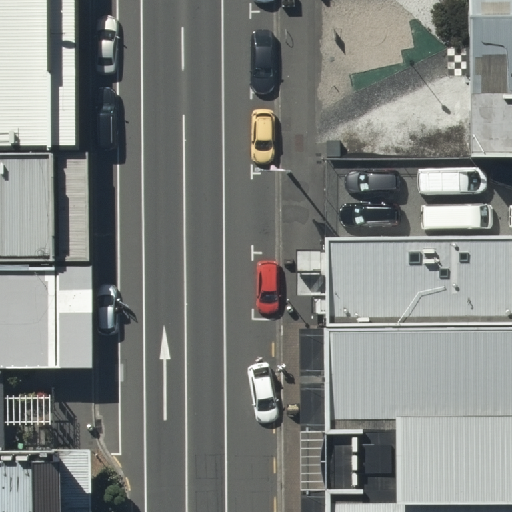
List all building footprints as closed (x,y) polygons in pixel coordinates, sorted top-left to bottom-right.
[(0,0),(0,142),(53,142),(52,0),(0,0)] [(511,30),(309,31),(310,172),(511,170),(511,30)] [(62,160),(0,160),(0,267),(62,267),(62,160)] [(511,261),(309,262),(310,339),(511,337),(511,261)] [(62,267),(0,267),(0,375),(3,375),(62,375),(62,267)] [(511,511),(511,356),(311,358),(312,511),(511,511)] [(61,511),(61,462),(0,462),(0,511),(61,511)]
